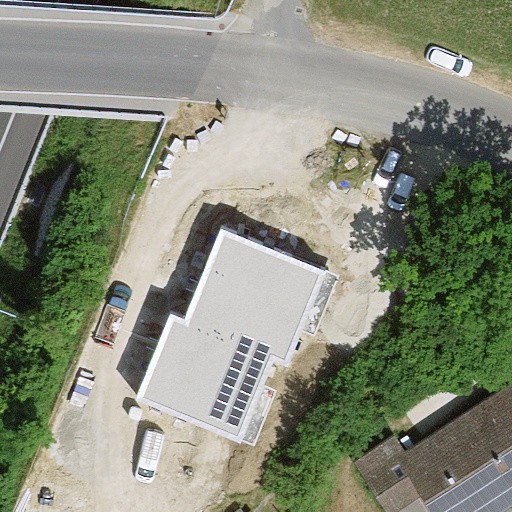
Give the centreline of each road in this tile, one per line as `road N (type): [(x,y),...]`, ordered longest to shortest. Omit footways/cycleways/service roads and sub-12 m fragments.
road 1 (tertiary): [(254,71),(454,114),(511,135)]
road 2 (tertiary): [(0,50),(254,71)]
